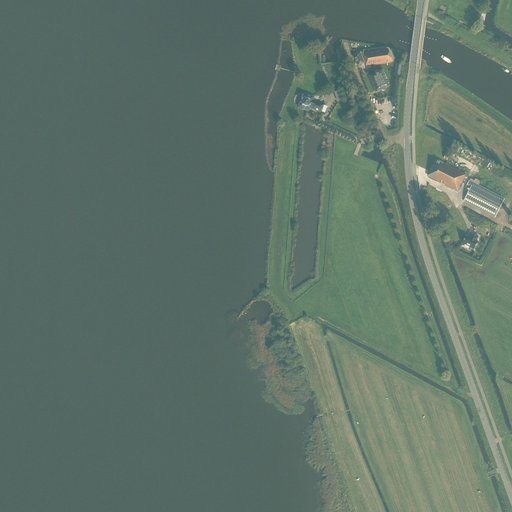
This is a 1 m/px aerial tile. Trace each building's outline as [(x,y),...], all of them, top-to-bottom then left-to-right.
[(363,50),(353,54),(358,66),(365,63),(368,72),(375,69),(373,65),(392,62),(387,49),(376,50),(371,51),(364,52),(363,50)] [(388,85),(382,71),(378,73),(378,71),(375,72),(376,74),(370,76),(377,90),(381,89),(381,90),(382,90),(382,91),(383,91),(384,91),(385,90),(385,89),(384,87),(388,85)] [(309,107),(320,112),(324,113),(327,107),(323,105),(311,100),(312,97),(306,95),(304,99),(301,98),(299,104),(302,105),(301,108),(307,110),(308,108),(309,107)] [(466,175),(436,159),(429,172),(430,172),(428,176),(458,191),(466,175)] [(495,165),(490,177),(494,178),(499,167),(495,165)] [(463,202),(495,217),(504,199),(469,181),(466,187),(470,188),(463,202)] [(478,237),(472,234),(471,235),(470,238),(466,235),(462,243),(465,245),(464,247),(468,249),(469,247),(474,249),(478,241),(476,241),(478,237)]
